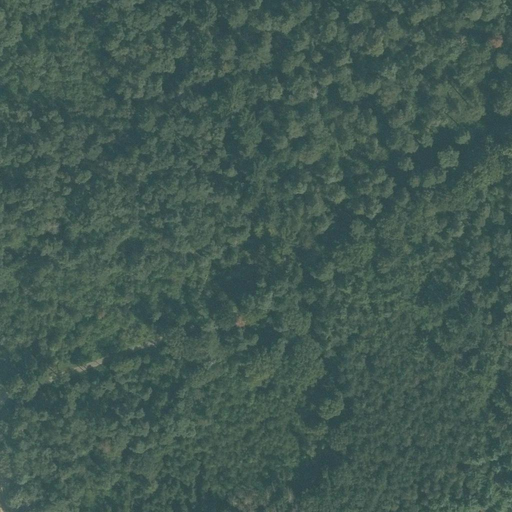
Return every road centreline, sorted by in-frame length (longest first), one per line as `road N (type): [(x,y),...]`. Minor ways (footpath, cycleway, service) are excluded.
road 1 (track): [(511,149),(271,299),(0,397)]
road 2 (track): [(311,278),(222,0)]
